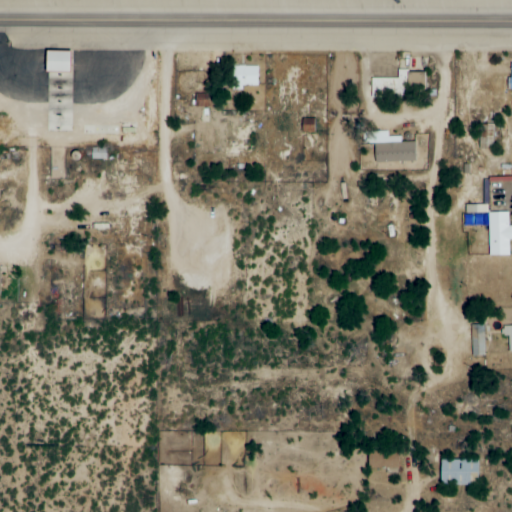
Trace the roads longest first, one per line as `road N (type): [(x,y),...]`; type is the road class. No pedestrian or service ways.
road 1 (primary): [(0,23),(511,22)]
road 2 (residential): [(315,25),(318,364)]
road 3 (residential): [(0,261),(45,262),(46,24)]
road 4 (residential): [(0,336),(104,377),(135,410),(127,511)]
